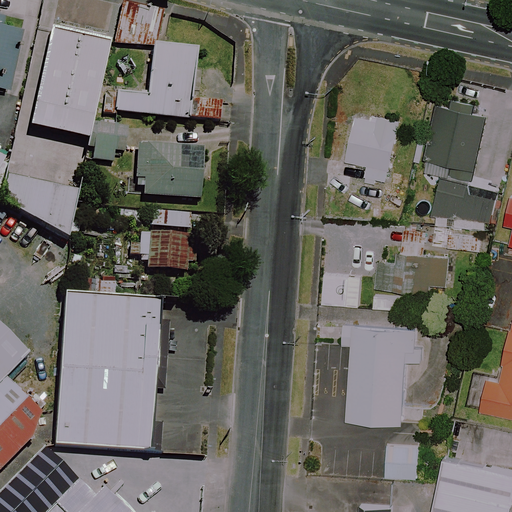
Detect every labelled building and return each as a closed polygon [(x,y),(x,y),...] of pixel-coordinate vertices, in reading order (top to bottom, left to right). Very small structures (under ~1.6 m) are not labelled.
[(105,9),(99,48),(138,55),(144,15),(105,9)] [(99,48),(38,36),(17,136),(77,149),(99,48)] [(104,100),(102,120),(202,131),(204,110),(178,107),(183,60),(138,55),(132,103),(104,100)] [(449,177),(450,174),(475,180),(491,109),(439,97),(425,162),(430,163),(428,172),(449,177)] [(358,181),(361,165),(367,166),(365,182),(374,183),(375,179),(383,180),(385,170),(393,171),(402,117),(360,110),(352,156),(331,153),(326,186),(351,191),(352,180),(358,181)] [(127,153),(132,128),(97,121),(90,161),(113,165),(116,151),(127,153)] [(143,199),(202,203),(205,151),(138,147),(138,154),(136,188),(144,188),(143,199)] [(81,197),(8,177),(0,197),(0,204),(70,243),(81,197)] [(484,231),(486,219),(495,221),(499,197),(490,196),(491,187),(440,180),(433,224),(484,231)] [(402,189),(384,189),(383,221),(401,222),(402,189)] [(190,216),(152,215),(152,229),(189,230),(190,216)] [(485,237),(452,234),(450,247),(484,251),(485,237)] [(150,264),(149,272),(191,273),(192,238),(141,236),(140,263),(150,264)] [(451,257),(427,255),(428,240),(403,239),(402,254),(381,253),(380,289),(431,291),(432,284),(449,285),(451,257)] [(137,455),(143,305),(50,302),(45,451),(137,455)] [(511,329),(489,325),(481,360),(494,363),(493,370),(480,367),(470,409),(511,417),(511,329)] [(394,333),(343,330),(337,426),(389,428),(394,333)] [(0,365),(13,353),(0,340),(0,365)] [(443,378),(416,375),(413,407),(440,410),(443,378)] [(32,419),(0,386),(0,467),(27,438),(32,419)] [(423,446),(388,444),(386,481),(421,484),(423,446)] [(96,511),(34,453),(0,488),(0,511),(96,511)] [(497,511),(505,479),(438,463),(425,511),(497,511)]
